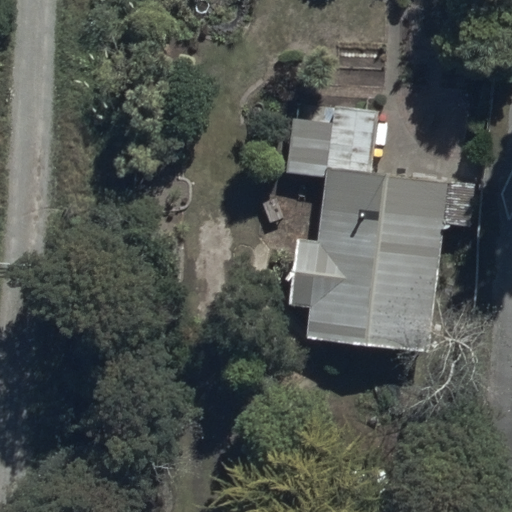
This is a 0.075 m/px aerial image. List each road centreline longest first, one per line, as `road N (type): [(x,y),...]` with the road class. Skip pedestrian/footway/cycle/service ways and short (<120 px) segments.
road 1 (track): [(0,361),(14,0)]
road 2 (residential): [(504,511),(511,389)]
